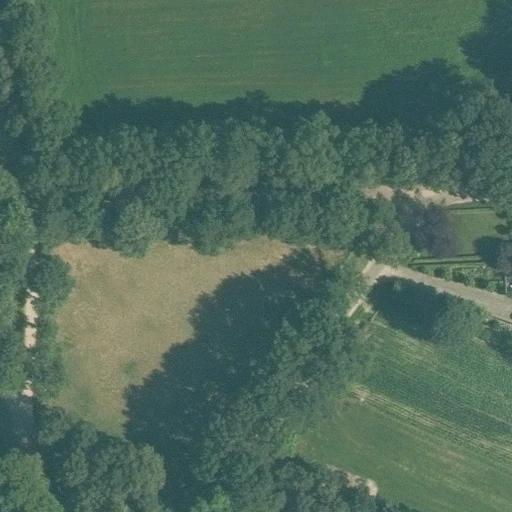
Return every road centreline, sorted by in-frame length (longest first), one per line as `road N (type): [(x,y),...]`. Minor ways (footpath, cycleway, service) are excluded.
road 1 (unclassified): [(183,511),(430,193),(511,182)]
road 2 (track): [(430,193),(6,193)]
road 3 (unclassified): [(16,439),(22,332),(0,142)]
